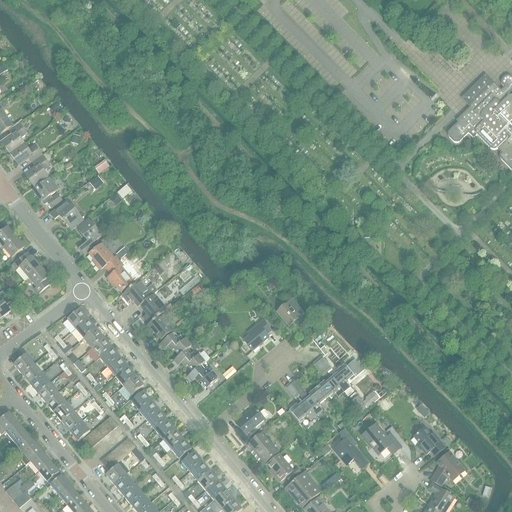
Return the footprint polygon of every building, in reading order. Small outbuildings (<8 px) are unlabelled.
[(430,20),(425,24),(437,35),(441,31),(430,20)] [(462,121),(461,121),(460,121),(459,121),(459,122),(458,122),(449,131),(448,131),(448,132),(448,133),(448,134),(448,135),(448,136),(448,137),(449,138),(452,141),(453,142),(454,142),(455,143),(456,143),(457,143),(458,143),(459,142),(468,133),(473,138),(476,135),(490,149),(491,150),(492,150),(493,150),(494,150),(495,150),(496,149),(497,149),(500,153),(499,154),(499,155),(499,156),(499,157),(500,158),(500,159),(511,171),(511,77),(510,76),(509,76),(508,75),(507,75),(506,75),(505,76),(504,77),(502,79),(501,79),(501,80),(501,81),(501,82),(501,83),(501,84),(501,85),(502,85),(503,87),(500,90),(494,83),(493,84),(495,86),(489,92),(487,90),(488,92),(487,94),(486,93),(485,93),(484,92),(483,92),(482,93),(481,93),(480,94),(473,101),(472,102),(472,103),(472,104),(472,105),(472,106),(472,107),(473,107),(472,109),(470,107),(462,114),(468,119),(465,122),(464,122),(463,121),(462,121)] [(0,132),(1,133),(12,126),(0,106),(0,132)] [(2,143),(10,154),(24,144),(20,138),(27,133),(19,123),(9,130),(13,135),(2,143)] [(24,144),(10,154),(19,166),(29,158),(33,163),(43,156),(35,145),(28,150),(24,144)] [(43,156),(33,163),(36,168),(25,175),(34,187),(48,177),(43,171),(50,166),(43,156)] [(50,196),(58,190),(49,178),(32,190),(41,202),(43,201),(45,204),(47,203),(47,202),(52,198),(50,196)] [(51,209),(62,201),(58,194),(52,198),(47,202),(47,203),(51,209)] [(71,231),(81,222),(70,208),(71,207),(67,201),(50,215),(55,221),(60,217),(71,231)] [(90,245),(101,235),(88,219),(77,229),(87,241),(78,249),(83,256),(93,248),(90,245)] [(0,251),(2,249),(16,238),(8,228),(6,229),(3,225),(0,227),(0,251)] [(20,252),(24,248),(16,238),(2,249),(11,259),(10,260),(14,265),(24,256),(20,252)] [(104,267),(107,271),(119,261),(115,257),(114,258),(101,244),(88,255),(96,264),(95,265),(99,271),(104,267)] [(27,279),(41,267),(32,257),(28,261),(24,256),(14,265),(9,269),(13,273),(15,272),(24,281),(27,279)] [(119,261),(107,271),(111,275),(106,279),(111,285),(112,284),(120,293),(133,282),(121,267),(123,266),(119,261)] [(49,277),(41,267),(27,279),(36,289),(35,289),(39,294),(48,286),(44,281),(49,277)] [(132,299),(138,307),(153,295),(157,292),(152,285),(146,290),(138,281),(121,296),(127,303),(132,299)] [(0,297),(0,298),(0,319),(11,312),(6,305),(11,302),(3,292),(0,293),(0,297)] [(153,295),(138,307),(139,308),(141,306),(147,313),(143,317),(149,325),(144,329),(166,310),(153,295)] [(296,326),(308,316),(293,299),(276,312),(289,327),(293,322),(296,326)] [(67,321),(75,330),(87,320),(79,310),(67,321)] [(166,310),(144,329),(150,336),(155,333),(162,341),(175,330),(162,315),(166,311),(166,310)] [(87,320),(75,330),(83,340),(95,329),(87,320)] [(266,335),(271,331),(263,321),(248,334),(249,336),(243,341),(252,352),(269,338),(266,335)] [(95,329),(83,340),(91,349),(103,339),(95,329)] [(173,361),(179,356),(185,351),(191,346),(185,339),(183,340),(179,336),(175,339),(172,335),(160,345),(164,350),(169,345),(173,350),(174,349),(179,356),(173,361)] [(103,339),(91,349),(99,359),(111,348),(103,339)] [(111,348),(99,359),(107,368),(119,358),(111,348)] [(179,356),(173,361),(177,366),(182,362),(186,366),(187,366),(193,372),(187,377),(193,372),(199,367),(201,365),(209,359),(204,352),(199,356),(198,355),(197,357),(193,352),(189,355),(185,351),(179,356)] [(14,365),(22,375),(34,365),(26,355),(14,365)] [(73,364),(75,363),(78,361),(73,355),(69,359),(73,364)] [(332,368),(322,357),(317,360),(327,372),(332,368)] [(119,358),(107,368),(115,378),(127,367),(119,358)] [(327,372),(317,360),(313,364),(323,376),(327,372)] [(347,382),(362,369),(354,360),(346,367),(345,365),(336,371),(338,373),(332,378),(344,393),(348,397),(354,392),(348,384),(347,382)] [(82,366),(78,361),(75,363),(73,364),(77,370),(82,366)] [(34,365),(22,375),(30,385),(42,374),(34,365)] [(193,372),(187,377),(191,382),(196,378),(200,383),(201,382),(207,389),(218,379),(212,372),(210,373),(206,369),(205,370),(201,365),(199,367),(193,372)] [(127,367),(115,378),(123,387),(135,377),(127,367)] [(232,367),(223,375),(227,380),(236,371),(232,367)] [(42,374),(30,385),(38,394),(50,384),(42,374)] [(135,377),(123,387),(131,397),(143,387),(135,377)] [(325,381),(317,388),(326,399),(332,394),(334,396),(335,395),(338,398),(344,393),(332,378),(326,383),(325,381)] [(298,393),(302,389),(294,380),(290,383),(298,393)] [(300,395),(298,393),(290,383),(285,387),(295,399),(300,395)] [(50,384),(38,394),(46,404),(58,394),(50,384)] [(319,405),(326,399),(317,388),(309,395),(310,396),(308,399),(305,395),(306,394),(302,389),(298,393),(300,395),(305,401),(317,416),(323,411),(320,407),(321,407),(319,405)] [(131,403),(139,413),(151,402),(143,392),(131,403)] [(58,394),(46,404),(54,413),(66,403),(58,394)] [(317,416),(305,401),(299,406),(297,404),(289,411),(298,422),(305,417),(307,418),(310,421),(317,416)] [(151,402),(139,413),(147,422),(159,412),(151,402)] [(66,403),(54,413),(61,423),(74,413),(66,403)] [(263,411),(259,414),(255,408),(235,424),(240,430),(236,433),(245,444),(249,440),(246,436),(264,420),(264,419),(267,416),(268,414),(265,411),(263,411)] [(159,412),(147,422),(155,432),(167,421),(159,412)] [(74,413),(61,423),(69,432),(82,422),(74,413)] [(0,421),(0,426),(6,433),(18,424),(9,414),(0,421)] [(110,418),(105,422),(113,431),(117,427),(110,418)] [(167,421),(155,432),(163,441),(175,431),(167,421)] [(82,422),(69,432),(77,442),(90,432),(82,422)] [(105,422),(101,425),(108,434),(113,431),(105,422)] [(18,424),(6,433),(14,443),(26,433),(18,424)] [(101,425),(96,429),(104,438),(108,434),(101,425)] [(393,455),(401,448),(390,435),(386,438),(375,426),(362,437),(379,456),(387,448),(393,455)] [(96,429),(92,433),(99,442),(104,438),(96,429)] [(445,448),(432,433),(430,435),(425,429),(414,438),(419,444),(417,446),(420,450),(422,448),(427,454),(430,452),(435,457),(445,448)] [(175,431),(163,441),(171,450),(183,440),(175,431)] [(26,433),(14,443),(22,453),(34,443),(26,433)] [(92,433),(87,437),(95,446),(99,442),(92,433)] [(266,462),(278,452),(262,433),(248,445),(255,453),(257,451),(266,462)] [(95,446),(87,437),(82,441),(90,450),(95,446)] [(128,439),(123,443),(131,452),(136,448),(128,439)] [(362,469),(368,464),(360,454),(359,454),(347,439),(334,450),(347,465),(354,459),(362,469)] [(183,440),(171,450),(179,460),(191,450),(183,440)] [(34,443),(22,453),(18,456),(27,466),(30,463),(42,453),(34,443)] [(123,443),(119,447),(126,456),(131,452),(123,443)] [(119,447),(114,451),(122,460),(126,456),(119,447)] [(114,451),(109,455),(117,464),(122,460),(114,451)] [(42,453),(30,463),(38,472),(51,463),(42,453)] [(182,463),(190,473),(202,463),(194,453),(182,463)] [(452,482),(465,471),(449,453),(437,464),(440,467),(431,481),(441,487),(447,477),(449,478),(452,482)] [(109,455),(105,458),(113,468),(117,464),(109,455)] [(289,483),(301,473),(297,468),(293,472),(279,455),(267,465),(275,475),(274,476),(280,483),(286,478),(289,483)] [(113,468),(105,458),(100,462),(108,471),(113,468)] [(51,463),(38,472),(47,483),(59,473),(51,463)] [(202,463),(190,473),(198,483),(210,472),(202,463)] [(106,476),(114,486),(126,476),(118,466),(106,476)] [(210,472),(198,483),(206,492),(218,482),(210,472)] [(303,508),(321,492),(304,472),(286,488),(303,508)] [(126,476),(114,486),(122,496),(134,485),(126,476)] [(50,486),(58,496),(70,487),(62,477),(50,486)] [(218,482),(206,492),(214,502),(226,491),(218,482)] [(436,495),(429,506),(438,511),(444,511),(453,498),(431,484),(428,489),(436,495)] [(5,492),(13,502),(22,494),(14,485),(5,492)] [(134,485),(122,496),(130,505),(142,495),(134,485)] [(70,487),(58,496),(66,506),(78,496),(70,487)] [(220,511),(222,511),(234,501),(226,491),(214,502),(209,505),(214,511),(220,511)] [(25,492),(22,494),(13,502),(19,509),(31,499),(27,494),(25,492)] [(142,495),(130,505),(135,511),(140,511),(150,504),(142,495)] [(78,496),(66,506),(71,511),(79,511),(86,506),(78,496)] [(327,511),(328,511),(317,499),(304,510),(305,511),(327,511)] [(35,504),(41,511),(45,508),(39,501),(35,504)] [(234,501),(222,511),(240,511),(242,511),(234,501)]
